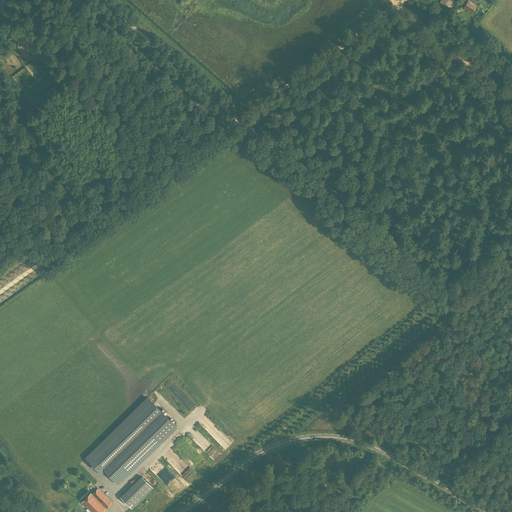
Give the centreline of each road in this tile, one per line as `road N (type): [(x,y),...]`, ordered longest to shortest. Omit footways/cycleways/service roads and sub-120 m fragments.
road 1 (track): [(511,357),(239,119)]
road 2 (secondary): [(184,511),(257,454),(318,435),(387,452),(488,511)]
road 3 (track): [(0,292),(239,119)]
road 4 (track): [(239,119),(402,3)]
road 5 (track): [(239,119),(101,0)]
road 6 (track): [(402,3),(511,99)]
